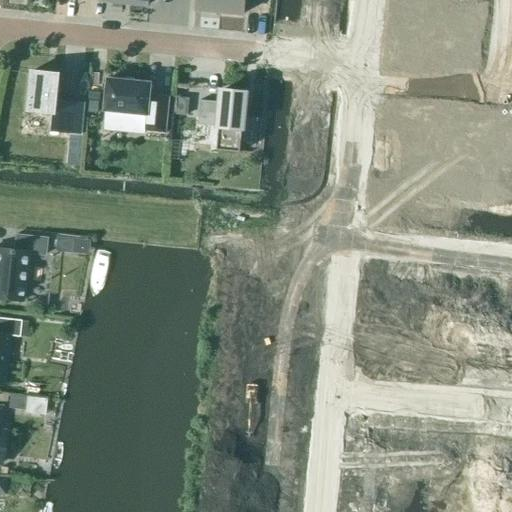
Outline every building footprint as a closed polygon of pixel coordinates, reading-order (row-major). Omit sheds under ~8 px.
[(194,6),(194,9),(220,11),(221,0),(196,0),(196,6),(194,6)] [(221,0),(220,11),(245,13),(245,0),(221,0)] [(57,101),(60,74),(32,71),(28,111),(54,114),(52,130),(80,133),(83,104),(57,101)] [(105,110),(103,127),(146,131),(165,133),(169,97),(150,95),(151,83),(108,79),(105,110)] [(222,90),(221,102),(201,100),(199,113),(220,115),(217,150),(240,152),(246,92),(222,90)] [(88,96),(87,117),(99,117),(99,107),(94,107),(95,97),(93,96),(88,96)] [(175,98),(174,115),(187,116),(189,99),(185,99),(175,98)] [(0,298),(22,301),(27,253),(44,255),(46,238),(15,235),(13,250),(0,248),(0,298)] [(55,237),(53,251),(54,252),(70,253),(72,238),(67,238),(55,237)] [(0,318),(0,381),(2,382),(7,336),(18,337),(20,320),(0,318)] [(9,395),(7,409),(24,411),(25,396),(9,395)] [(24,411),(23,413),(44,415),(46,399),(25,396),(24,411)] [(5,478),(3,490),(14,491),(15,479),(14,479),(5,478)]
